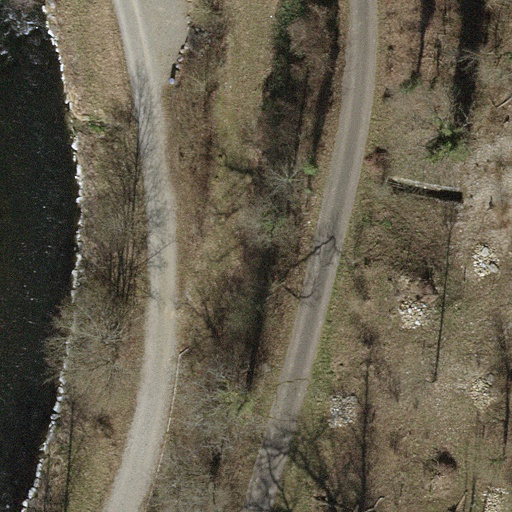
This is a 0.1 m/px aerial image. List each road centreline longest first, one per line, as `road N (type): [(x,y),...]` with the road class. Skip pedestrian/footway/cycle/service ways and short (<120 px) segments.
road 1 (unclassified): [(364,0),(346,187),(255,511)]
road 2 (track): [(123,511),(139,468),(164,295),(157,105),(128,0)]
